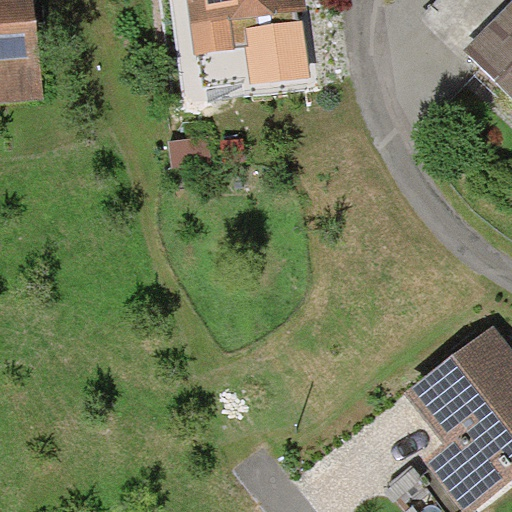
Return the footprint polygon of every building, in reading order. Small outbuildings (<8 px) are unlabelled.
[(0,0),(0,102),(42,98),(32,0),(0,0)] [(190,0),(199,56),(251,49),(247,20),(310,11),(308,0),(190,0)] [(511,3),(460,54),(511,108),(511,3)] [(208,140),(171,145),(174,168),(211,163),(208,140)] [(511,362),(485,330),(400,398),(435,442),(410,462),(450,511),(477,511),(511,484),(511,362)]
